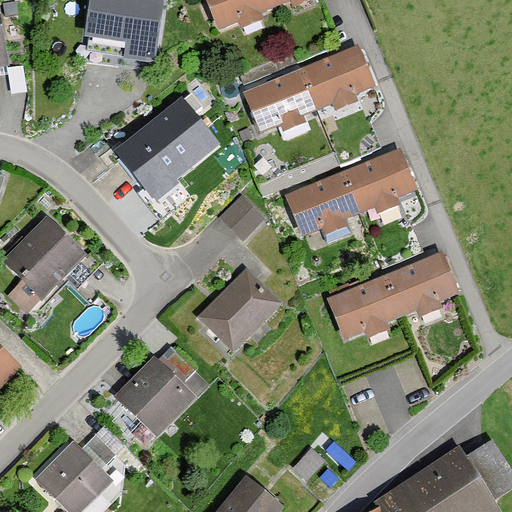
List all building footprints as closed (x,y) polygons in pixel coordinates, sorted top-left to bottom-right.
[(164,0),(89,0),(84,36),(125,42),(123,57),(155,62),(157,47),(164,0)] [(272,0),(205,0),(218,30),(276,7),(272,0)] [(0,13),(0,66),(9,65),(0,13)] [(359,45),(301,69),(318,109),(375,85),(359,45)] [(11,92),(26,92),(25,62),(10,62),(11,92)] [(301,69),(243,92),(260,133),(318,109),(301,69)] [(182,98),(114,151),(149,195),(217,142),(182,98)] [(400,148),(343,172),(360,214),(417,190),(400,148)] [(343,172),(285,195),(302,237),(360,214),(343,172)] [(242,198),(222,220),(239,237),(260,214),(242,198)] [(85,253),(48,217),(7,259),(45,295),(85,253)] [(444,252),(385,275),(402,317),(460,294),(444,252)] [(279,307),(244,271),(201,313),(236,349),(279,307)] [(385,275),(327,298),(343,340),(402,317),(385,275)] [(0,392),(32,360),(2,332),(0,334),(0,392)] [(167,349),(120,394),(157,432),(204,387),(167,349)] [(359,417),(431,398),(420,357),(349,376),(359,417)] [(105,468),(124,446),(103,428),(84,450),(105,468)] [(511,459),(497,436),(377,511),(496,511),(511,502),(511,459)] [(72,441),(37,474),(73,511),(89,511),(116,486),(72,441)] [(307,481),(326,460),(313,449),(295,469),(307,481)] [(244,474),(211,511),(281,511),(284,508),(244,474)]
